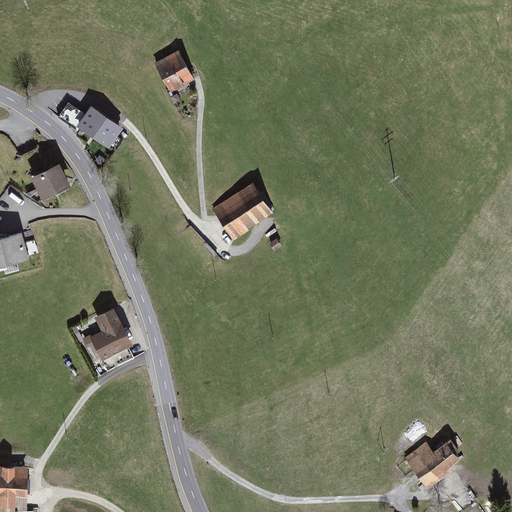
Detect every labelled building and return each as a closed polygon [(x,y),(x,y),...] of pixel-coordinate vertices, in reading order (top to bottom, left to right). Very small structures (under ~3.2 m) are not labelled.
[(179,51),(156,65),(173,92),(195,79),(179,51)] [(120,127),(92,108),(86,115),(68,103),(58,117),(77,130),(80,125),(108,145),(120,127)] [(48,171),(36,177),(44,195),(51,191),(53,195),(58,192),(57,189),(66,184),(58,167),(51,170),(47,161),(43,163),(48,171)] [(254,187),(218,211),(235,237),(272,213),(254,187)] [(218,256),(190,226),(180,235),(195,252),(192,256),(204,269),(218,256)] [(19,233),(0,238),(0,263),(26,257),(19,233)] [(281,246),(276,240),(271,243),(275,250),(281,246)] [(104,332),(92,338),(103,361),(131,346),(114,313),(98,321),(104,332)] [(447,437),(410,466),(428,489),(465,460),(447,437)] [(28,470),(0,469),(0,502),(27,504),(28,470)]
